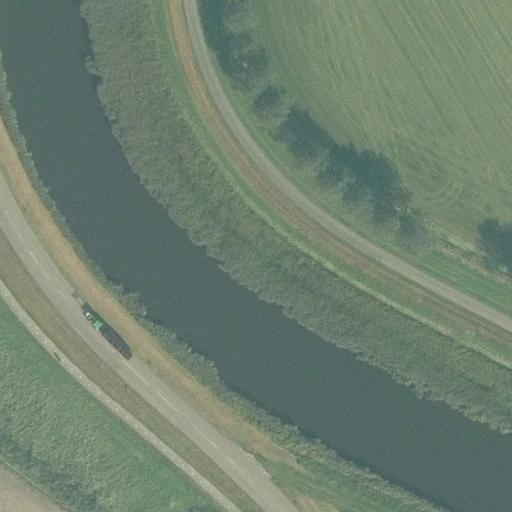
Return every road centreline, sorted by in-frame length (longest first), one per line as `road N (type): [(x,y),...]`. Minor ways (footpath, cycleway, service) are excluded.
road 1 (unclassified): [(511,325),(397,265),(296,198),(219,98),(189,0)]
road 2 (tertiary): [(0,200),(24,246),(91,329),(282,511)]
road 3 (track): [(234,464),(272,469),(374,511)]
